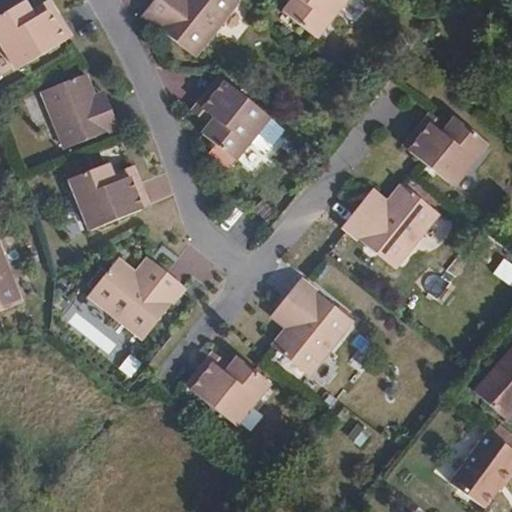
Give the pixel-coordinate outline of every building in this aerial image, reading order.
[(50,0),(48,0),(31,11),(36,19),(48,10),(55,7),(50,0)] [(156,0),(144,15),(195,57),(239,2),(236,0),(156,0)] [(346,0),(294,0),(291,4),(285,12),(316,38),(346,0)] [(36,19),(31,11),(25,2),(0,17),(0,37),(19,70),(67,41),(48,10),(36,19)] [(55,7),(48,10),(67,41),(73,37),(55,7)] [(100,107),(95,95),(87,75),(44,93),(49,105),(67,150),(121,129),(110,102),(100,107)] [(227,82),(221,77),(199,105),(205,109),(227,82)] [(236,160),(271,117),(227,82),(205,109),(216,119),(211,125),(204,134),(236,160)] [(106,91),(95,95),(100,107),(110,102),(106,91)] [(205,109),(199,105),(194,111),(211,125),(216,119),(205,109)] [(433,124),(410,151),(455,186),(488,144),(457,118),(444,133),(433,124)] [(270,122),(253,149),(267,158),(284,131),(270,122)] [(117,182),(114,175),(109,164),(71,180),(92,231),(144,209),(131,178),(117,182)] [(135,167),(114,175),(117,182),(131,178),(138,174),(135,167)] [(138,174),(131,178),(144,209),(151,206),(138,174)] [(382,211),(368,198),(344,227),(396,268),(440,213),(404,184),(389,203),(382,211)] [(374,190),(368,198),(382,211),(389,203),(374,190)] [(0,312),(23,304),(0,244),(0,312)] [(149,257),(137,273),(145,280),(158,265),(149,257)] [(145,280),(137,273),(120,260),(90,297),(145,340),(187,287),(158,265),(145,280)] [(302,280),(280,308),(296,320),(288,330),(274,347),(310,375),(353,321),(302,280)] [(296,320),(280,308),(273,317),(288,330),(296,320)] [(509,418),(511,414),(511,350),(477,390),(509,418)] [(226,373),(231,367),(214,352),(208,359),(215,364),(226,373)] [(215,364),(193,391),(238,426),(271,383),(239,357),(231,367),(226,373),(215,364)] [(187,386),(193,391),(215,364),(208,359),(187,386)] [(511,474),(511,448),(490,433),(452,484),(486,509),(511,474)]
